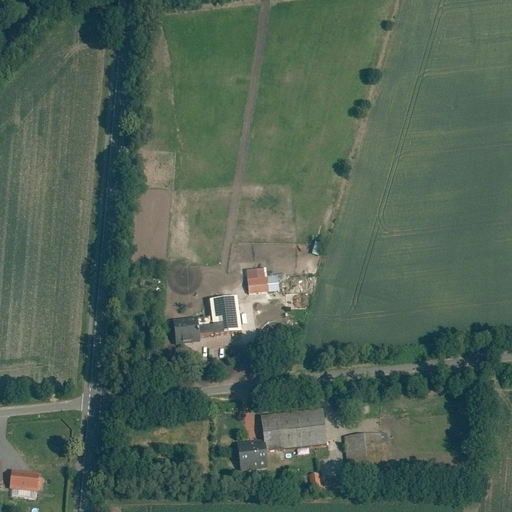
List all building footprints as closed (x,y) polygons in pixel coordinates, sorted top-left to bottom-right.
[(246,265),(249,296),(280,293),(279,283),(287,282),(286,275),(266,277),(266,271),(257,272),(256,264),(246,265)] [(174,323),(177,348),(201,345),(201,340),(243,335),(238,298),(209,301),(211,318),(174,323)] [(237,446),(241,477),(269,473),(267,456),(330,447),(324,406),(260,414),(264,442),(237,446)] [(387,433),(347,440),(352,473),(388,467),(385,445),(389,445),(387,433)] [(13,472),(11,490),(38,493),(38,491),(42,491),(44,478),(40,478),(41,475),(13,472)] [(319,487),(318,474),(310,475),(311,488),(319,487)]
